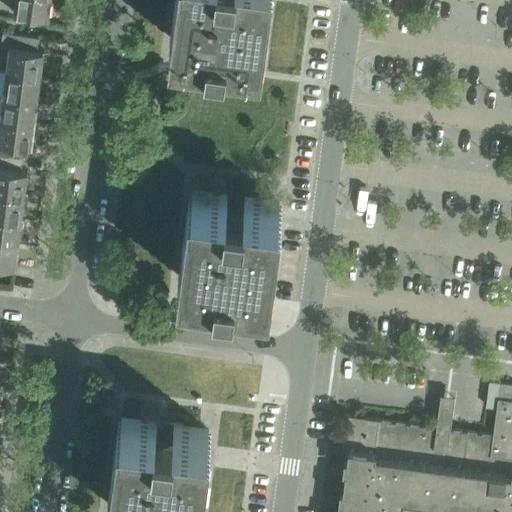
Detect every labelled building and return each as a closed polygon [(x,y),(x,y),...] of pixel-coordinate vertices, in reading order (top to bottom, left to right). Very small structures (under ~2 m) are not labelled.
[(48,16),(50,0),(15,0),(14,12),(48,16)] [(183,0),(180,25),(175,24),(173,38),(261,49),(263,36),(259,36),(263,0),(183,0)] [(41,74),(44,49),(39,49),(40,36),(4,31),(2,44),(10,45),(7,70),(41,74)] [(38,98),(41,74),(7,70),(4,94),(38,98)] [(34,122),(38,98),(4,94),(1,118),(34,122)] [(31,146),(34,122),(1,118),(0,121),(0,153),(23,157),(25,145),(31,146)] [(28,169),(22,169),(23,157),(0,153),(0,189),(25,193),(28,169)] [(0,215),(21,218),(25,193),(0,189),(0,215)] [(279,214),(280,201),(193,189),(192,203),(196,204),(189,263),(184,263),(182,276),(270,288),(271,274),(267,274),(275,214),(279,214)] [(0,239),(18,242),(21,218),(0,215),(0,239)] [(0,263),(15,265),(18,242),(0,239),(0,263)] [(485,408),(497,409),(499,395),(511,397),(511,384),(488,382),(485,408)] [(403,511),(404,510),(401,510),(403,496),(426,499),(425,504),(450,507),(450,502),(473,505),(472,511),(511,511),(511,397),(499,395),(497,409),(494,433),(451,427),(452,416),(437,414),(436,425),(380,418),(380,417),(347,413),(343,446),(348,446),(347,455),(344,455),(343,467),(346,468),(343,486),(340,486),(339,498),(341,499),(339,511),(403,511)] [(208,442),(210,429),(123,417),(121,431),(125,431),(117,491),(113,491),(111,504),(170,511),(198,511),(200,502),(196,501),(204,441),(208,442)]
